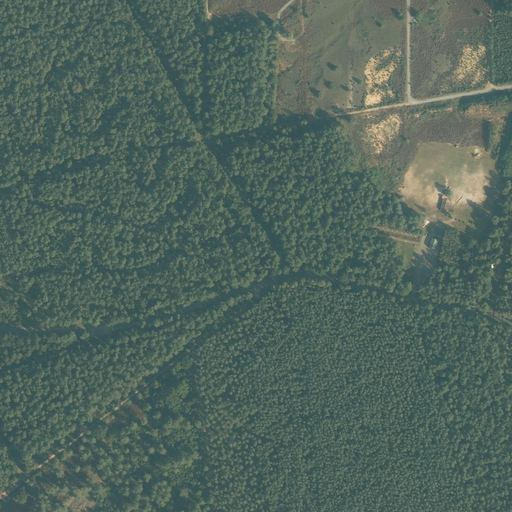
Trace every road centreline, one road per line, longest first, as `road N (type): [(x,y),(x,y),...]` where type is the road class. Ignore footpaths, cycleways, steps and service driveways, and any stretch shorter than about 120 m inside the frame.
road 1 (unclassified): [(511,320),(304,275),(135,323),(0,329)]
road 2 (track): [(27,476),(282,278)]
road 3 (track): [(414,104),(204,142)]
road 4 (track): [(218,511),(191,348)]
road 5 (track): [(204,142),(124,0)]
road 6 (track): [(204,142),(292,276)]
